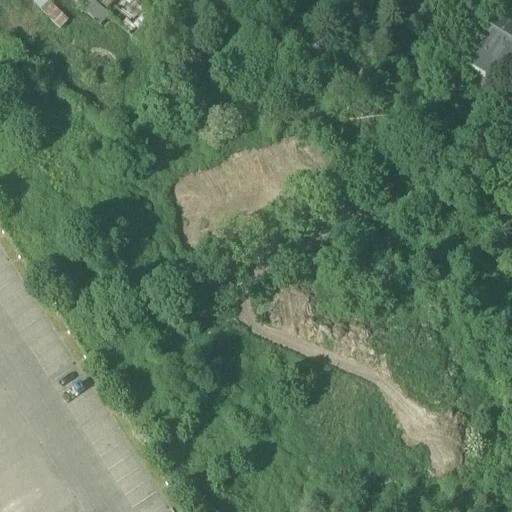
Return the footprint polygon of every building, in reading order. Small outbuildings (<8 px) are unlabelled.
[(38,0),(33,5),(42,14),(51,5),(55,0),(38,0)] [(105,0),(98,8),(105,14),(118,0),(105,0)] [(98,8),(92,2),(83,12),(102,30),(111,20),(105,14),(98,8)] [(70,24),(51,5),(42,14),(61,32),(70,24)] [(499,83),(508,66),(511,68),(511,19),(509,18),(480,74),(499,83)]
